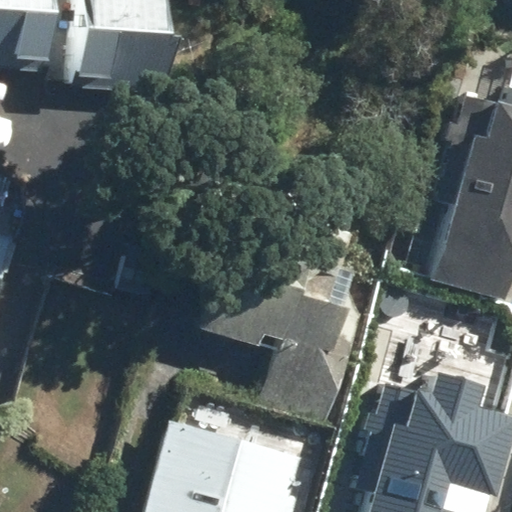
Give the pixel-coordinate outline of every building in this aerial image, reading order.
[(0,0),(0,49),(51,53),(60,0),(0,0)] [(86,0),(89,15),(76,72),(169,75),(184,24),(176,23),(171,0),(86,0)] [(461,125),(475,129),(431,274),(505,296),(511,278),(511,94),(485,97),(471,93),(461,125)] [(237,187),(214,267),(199,318),(260,338),(264,327),(282,334),(257,402),(323,422),(377,265),(343,254),(353,223),(237,187)] [(0,275),(11,236),(0,232),(0,275)] [(357,483),(373,487),(365,511),(451,511),(453,507),(467,511),(477,511),(486,486),(496,489),(511,434),(511,409),(479,400),(487,375),(463,366),(439,363),(432,383),(404,385),(388,380),(357,483)] [(242,430),(169,416),(144,511),(293,511),(298,492),(290,491),(300,454),(242,430)]
